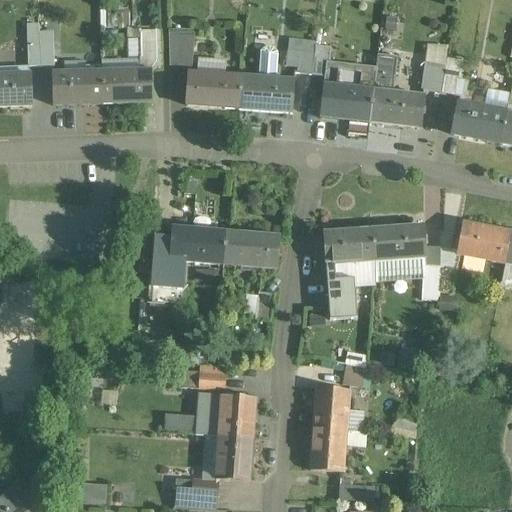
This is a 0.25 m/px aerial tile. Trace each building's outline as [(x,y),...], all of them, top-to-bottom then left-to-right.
[(55,64),(54,29),(28,30),(29,65),(55,64)] [(160,32),(138,33),(140,73),(150,73),(162,73),(160,32)] [(189,41),(188,33),(169,33),(169,68),(190,69),(193,41),(189,41)] [(273,50),(265,49),(261,53),(259,81),(240,80),(238,112),(239,112),(292,116),(295,83),(275,82),(277,54),(273,50)] [(448,59),(424,55),(418,90),(442,94),(448,59)] [(422,101),(379,95),(380,90),(392,92),(396,62),(377,59),(373,95),(370,125),(419,130),(422,101)] [(448,59),(442,94),(454,96),(460,61),(448,59)] [(221,64),(202,63),(199,65),(198,77),(188,76),(186,107),(223,110),(223,111),(224,111),(224,110),(237,111),(237,112),(238,112),(240,80),(222,79),(223,67),(221,64)] [(140,73),(102,74),(103,106),(151,104),(150,73),(140,73)] [(102,74),(52,76),(53,107),(103,106),(102,74)] [(30,77),(0,78),(0,108),(31,108),(30,77)] [(373,95),(326,89),(322,119),(370,125),(373,95)] [(505,118),(458,108),(452,137),(485,144),(485,143),(500,146),(505,118)] [(511,116),(506,116),(505,118),(500,146),(511,148),(511,116)] [(511,235),(463,226),(457,255),(506,265),(511,235)] [(423,228),(374,232),(376,264),(377,264),(392,262),(425,259),(423,228)] [(226,235),(175,231),(172,262),(224,266),(226,235)] [(374,232),(324,236),(328,284),(328,283),(355,281),(355,288),(377,286),(377,264),(376,264),(374,232)] [(280,239),(226,235),(224,266),(278,270),(280,239)] [(483,274),(486,264),(465,258),(462,268),(483,274)] [(440,269),(424,268),(422,297),(439,298),(440,269)] [(178,270),(157,270),(157,293),(178,293),(178,270)] [(355,281),(328,283),(328,284),(330,311),(357,308),(355,288),(355,281)] [(272,295),(257,293),(253,320),(268,323),(272,295)] [(364,370),(366,359),(356,357),(354,368),(364,370)] [(365,370),(345,367),(342,387),(361,390),(365,370)] [(226,376),(182,372),(182,374),(170,373),(169,381),(182,382),(181,389),(224,393),(226,376)] [(349,392),(316,389),(313,431),(346,434),(349,392)] [(256,399),(200,395),(197,437),(219,439),(253,442),(256,399)] [(346,434),(313,431),(309,472),(343,475),(346,434)] [(253,442),(219,439),(216,479),(250,482),(253,442)] [(218,485),(194,483),(193,498),(217,499),(218,485)] [(367,487),(341,486),(341,501),(367,502),(367,487)] [(34,511),(16,487),(0,499),(0,511),(34,511)] [(110,504),(110,487),(89,487),(89,503),(110,504)]
